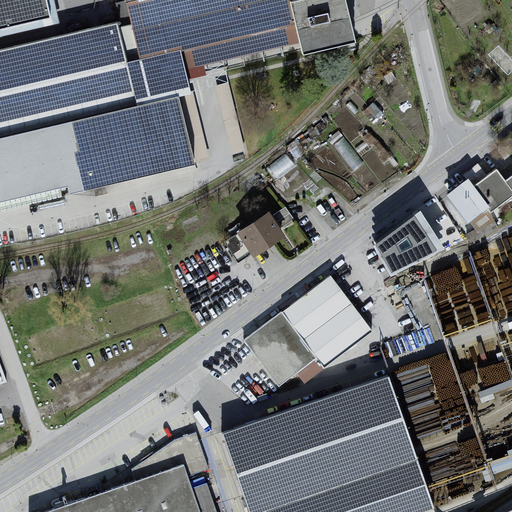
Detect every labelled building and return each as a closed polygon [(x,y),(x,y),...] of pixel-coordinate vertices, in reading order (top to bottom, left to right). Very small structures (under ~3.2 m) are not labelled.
[(0,0),(0,27),(47,18),(43,2),(42,0),(0,0)] [(117,0),(123,24),(130,52),(132,64),(173,54),(179,75),(196,71),(286,49),(288,59),(347,45),(342,24),(336,0),(117,0)] [(115,23),(0,49),(0,136),(69,121),(135,105),(116,26),(115,23)] [(123,24),(116,26),(135,105),(175,95),(183,93),(179,75),(173,54),(132,64),(130,52),(123,24)] [(511,70),(511,60),(498,46),(489,55),(508,75),(511,70)] [(215,79),(227,120),(238,117),(227,76),(215,79)] [(192,165),(175,95),(135,105),(69,121),(0,136),(0,210),(86,190),(192,165)] [(243,146),(239,120),(226,122),(230,149),(243,146)] [(277,174),(294,161),(288,152),(270,165),(277,174)] [(466,168),(474,177),(485,168),(477,159),(466,168)] [(500,183),(491,170),(467,188),(481,208),(485,214),(509,196),(500,183)] [(511,173),(500,183),(509,196),(511,198),(511,196),(511,173)] [(481,208),(467,188),(462,180),(440,198),(461,225),(481,208)] [(293,218),(285,206),(273,215),(268,208),(235,229),(237,232),(224,240),(238,262),(284,233),(280,228),(293,218)] [(437,252),(412,211),(367,248),(382,277),(437,252)] [(320,363),(367,327),(327,276),(246,338),(280,382),(314,356),(320,363)] [(409,451),(382,376),(214,435),(229,481),(240,511),(429,511),(431,511),(409,451)] [(493,384),(479,386),(480,397),(495,395),(493,384)] [(216,511),(204,470),(195,433),(173,438),(129,472),(131,485),(42,511),(216,511)] [(511,444),(488,445),(489,463),(511,462),(511,444)]
